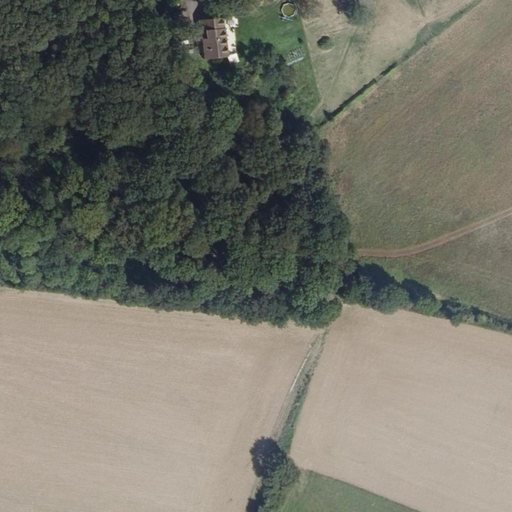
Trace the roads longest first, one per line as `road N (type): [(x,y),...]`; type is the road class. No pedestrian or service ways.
road 1 (track): [(312,142),(340,230),(341,264),(249,511)]
road 2 (track): [(136,0),(0,52)]
